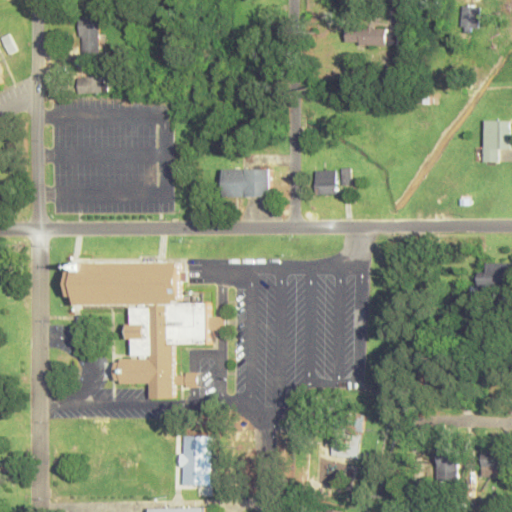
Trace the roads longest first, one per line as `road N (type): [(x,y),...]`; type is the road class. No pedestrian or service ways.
road 1 (residential): [(0,231),(511,226)]
road 2 (tertiary): [(39,511),(37,0)]
road 3 (residential): [(294,228),(292,0)]
